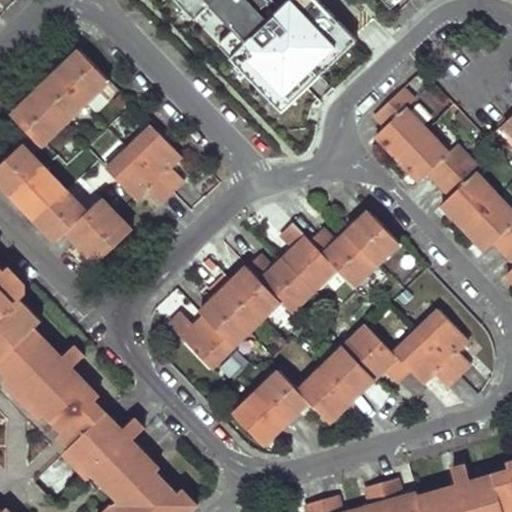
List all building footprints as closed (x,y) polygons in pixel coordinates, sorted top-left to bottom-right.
[(176,0),(196,20),(211,6),(234,30),(247,44),(232,58),(248,75),(254,69),(264,80),(258,86),(279,108),(305,82),(298,75),(310,63),(317,70),(320,68),(313,61),(321,53),(328,60),(354,34),(320,0),(282,0),(278,4),(274,0),(176,0)] [(234,30),(219,45),(232,58),(247,44),(234,30)] [(80,49),(12,115),(31,134),(41,145),(109,80),(80,49)] [(313,61),(320,68),(328,60),(321,53),(313,61)] [(298,75),(305,82),(317,70),(310,63),(298,75)] [(248,75),(258,86),(264,80),(254,69),(248,75)] [(415,101),(403,89),(374,116),(385,128),(376,136),(420,182),(429,174),(442,188),(451,197),(442,205),(485,251),(494,243),(507,256),(511,261),(511,269),(511,271),(507,275),(511,279),(511,210),(476,173),(480,170),(456,146),(448,153),(407,109),(415,101)] [(182,155),(152,125),(107,168),(136,199),(146,189),(160,203),(184,180),(171,166),(182,155)] [(31,134),(22,143),(33,154),(41,145),(31,134)] [(132,229),(102,197),(87,211),(33,154),(22,143),(0,164),(0,182),(56,241),(67,231),(97,263),(132,229)] [(169,324),(212,369),(281,302),(292,313),(338,269),(355,288),(401,244),(369,211),(340,239),(336,243),(323,229),(311,241),(293,223),(281,235),(294,249),(287,256),(273,269),(260,255),(201,312),(205,316),(195,326),(182,312),(169,324)] [(9,267),(4,272),(25,295),(27,294),(26,284),(9,267)] [(190,511),(192,510),(177,494),(170,487),(165,492),(152,478),(157,473),(160,469),(152,460),(133,441),(122,430),(95,401),(100,397),(77,373),(73,377),(53,357),(58,353),(35,329),(42,322),(21,300),(25,295),(4,272),(0,268),(0,367),(8,376),(46,415),(63,432),(58,437),(69,448),(94,475),(118,500),(123,506),(115,511),(0,511),(190,511)] [(169,321),(186,297),(172,288),(156,311),(169,321)] [(280,370),(234,415),(264,445),(310,402),(330,423),(385,370),(399,383),(411,372),(424,384),(434,374),(448,388),(472,365),(458,351),(469,340),(440,310),(394,353),(367,325),(299,390),(280,370)] [(58,353),(53,357),(73,377),(77,373),(73,368),(84,357),(74,346),(62,358),(58,353)] [(8,376),(4,380),(41,419),(46,415),(8,376)] [(134,419),(122,430),(133,441),(145,429),(134,419)] [(69,448),(64,453),(89,479),(94,475),(69,448)] [(511,511),(511,462),(507,464),(509,471),(471,482),(473,488),(458,492),(457,486),(418,497),(417,493),(403,497),(397,479),(366,488),(371,506),(350,511),(342,511),(338,496),(306,505),(307,511),(511,511)] [(457,486),(458,492),(473,488),(471,482),(466,465),(452,470),(457,486)] [(182,489),(177,494),(192,510),(198,505),(182,489)] [(118,500),(105,511),(115,511),(123,506),(118,500)]
